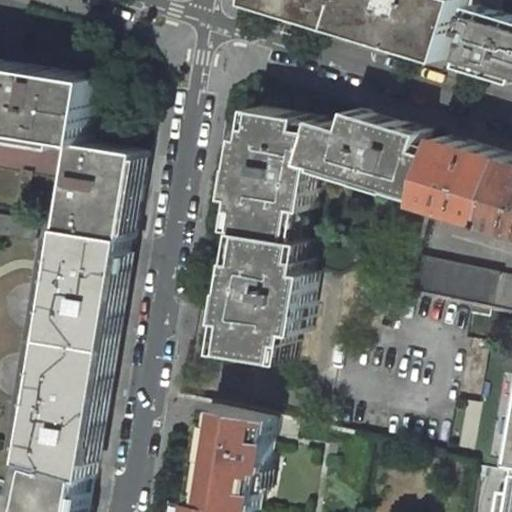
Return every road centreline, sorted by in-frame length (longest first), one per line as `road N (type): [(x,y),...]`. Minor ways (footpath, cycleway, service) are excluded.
road 1 (residential): [(132,511),(208,18)]
road 2 (residential): [(208,18),(511,112)]
